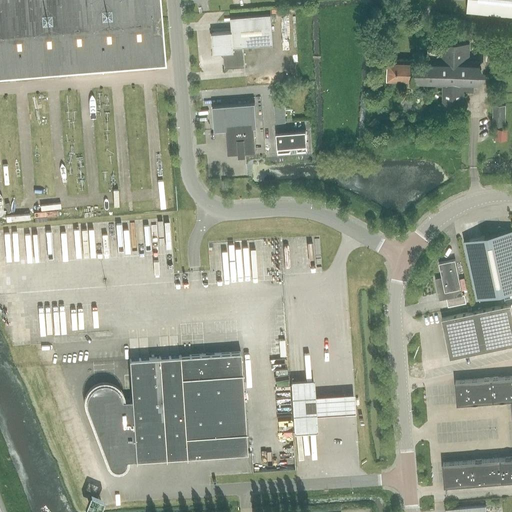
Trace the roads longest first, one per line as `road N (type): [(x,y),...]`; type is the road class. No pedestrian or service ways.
road 1 (unknown): [(214,491),(118,482),(106,477),(88,440),(79,367),(144,329),(142,298)]
road 2 (secondary): [(409,478),(396,313),(405,258)]
road 3 (tertiary): [(214,209),(188,171),(174,0)]
road 4 (tertiary): [(405,258),(317,213),(214,209)]
road 5 (unclassified): [(214,491),(409,478)]
road 6 (unknown): [(431,431),(437,417),(495,413),(501,421),(498,442),(436,445)]
road 7 (unknown): [(253,296),(264,422)]
road 8 (secondary): [(405,258),(450,215),(511,198)]
